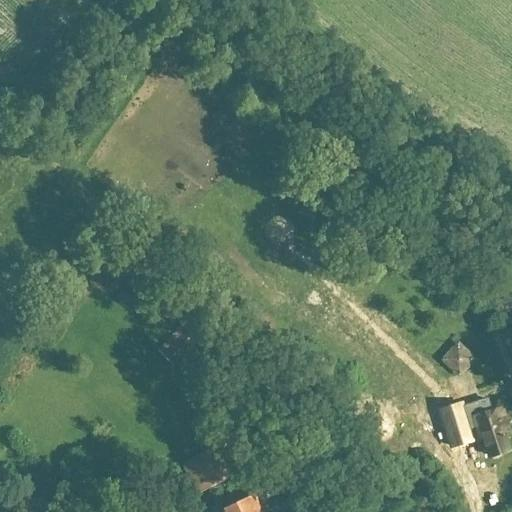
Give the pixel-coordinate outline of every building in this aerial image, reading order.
[(156,353),(172,369),(200,340),(184,324),(156,353)] [(511,330),(495,338),(511,375),(511,374),(511,330)] [(503,435),(508,433),(501,408),(472,416),(482,450),(487,448),(490,456),(507,451),(503,435)] [(200,490),(242,467),(225,440),(184,463),(200,490)] [(305,441),(262,461),(271,480),(314,460),(305,441)] [(217,511),(263,511),(255,493),(217,511)]
